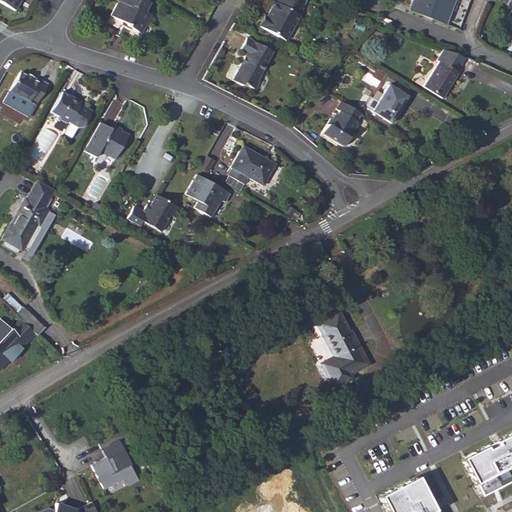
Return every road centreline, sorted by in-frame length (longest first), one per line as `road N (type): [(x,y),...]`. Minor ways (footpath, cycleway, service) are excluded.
road 1 (residential): [(0,410),(369,206)]
road 2 (residential): [(369,206),(240,112),(51,42)]
road 3 (residential): [(369,206),(511,129)]
